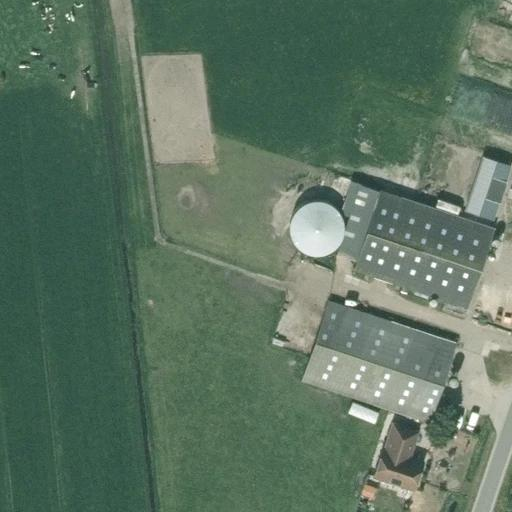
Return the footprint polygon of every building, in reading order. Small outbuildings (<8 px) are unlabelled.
[(349,216),(336,253),(356,260),(367,230),(380,191),(351,181),(348,189),(340,213),(349,216)] [(356,260),(353,270),(467,308),(494,228),(380,190),(380,191),(367,230),(356,260)] [(328,301),(302,380),(429,422),(455,344),(328,301)] [(381,447),(372,476),(412,489),(421,460),(402,454),(404,447),(410,449),(416,430),(391,422),(383,447),(381,447)] [(364,484),(361,493),(371,497),(374,487),(364,484)]
